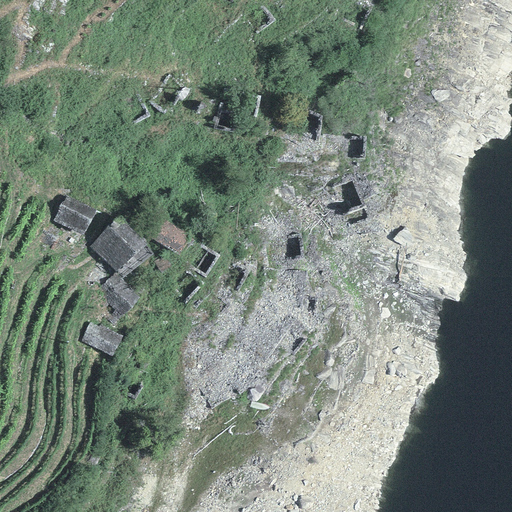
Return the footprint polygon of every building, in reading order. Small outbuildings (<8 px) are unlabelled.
[(95,214),(65,199),(53,224),(83,239),(95,214)] [(193,241),(153,216),(141,235),(181,260),(193,241)] [(144,249),(120,221),(92,246),(116,273),(144,249)] [(140,301),(114,273),(96,290),(122,317),(140,301)] [(122,339),(89,323),(80,343),(112,359),(122,339)]
